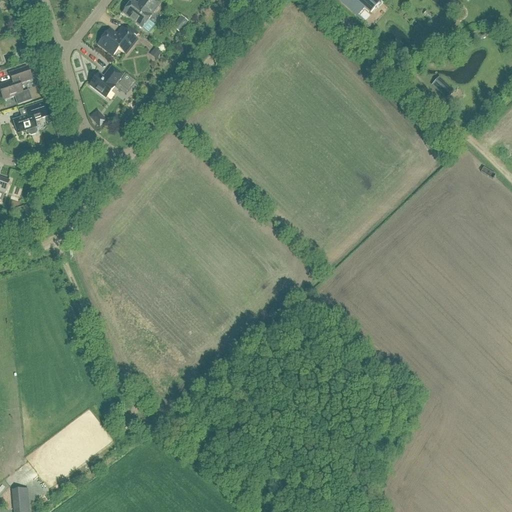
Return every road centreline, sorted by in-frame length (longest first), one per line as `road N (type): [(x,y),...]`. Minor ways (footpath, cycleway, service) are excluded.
road 1 (track): [(318,0),(511,183)]
road 2 (unclassified): [(122,163),(263,0)]
road 3 (residential): [(54,242),(117,384),(155,422)]
road 4 (track): [(155,422),(268,511)]
